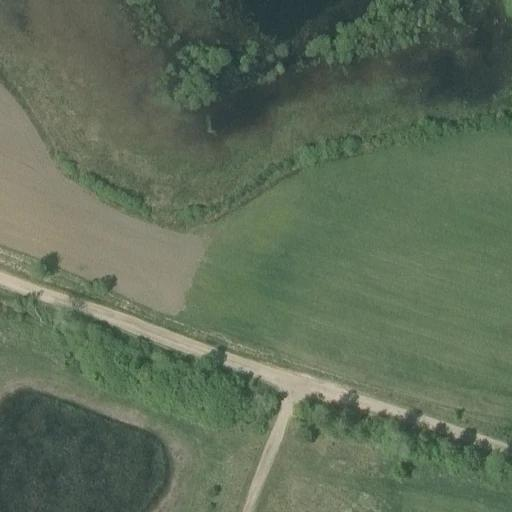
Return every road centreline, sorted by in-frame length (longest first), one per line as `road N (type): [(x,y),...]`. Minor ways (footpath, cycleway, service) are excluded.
road 1 (track): [(511,460),(0,280)]
road 2 (track): [(246,511),(287,387)]
